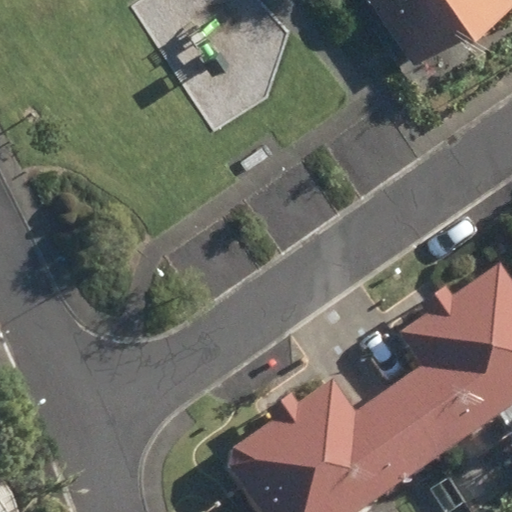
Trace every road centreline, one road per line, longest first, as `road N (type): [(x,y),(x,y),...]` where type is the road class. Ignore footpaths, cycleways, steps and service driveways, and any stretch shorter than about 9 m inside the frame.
road 1 (residential): [(511,131),(86,422)]
road 2 (residential): [(0,256),(86,422)]
